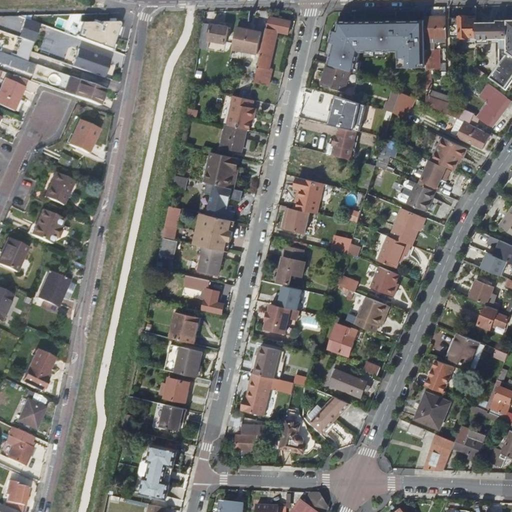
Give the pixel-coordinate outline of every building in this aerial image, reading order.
[(272,17),(257,81),(271,85),(275,69),(272,68),(280,32),(290,34),(293,21),(272,17)] [(427,67),(427,68),(433,68),(433,64),(435,63),(435,50),(436,50),(436,43),(447,43),(447,17),(427,18),(427,20),(427,67)] [(451,19),(451,39),(478,39),(478,22),(470,22),(470,18),(460,17),(460,19),(451,19)] [(41,23),(27,18),(20,38),(34,43),(41,23)] [(74,36),(110,49),(119,25),(118,22),(115,21),(99,21),(99,23),(91,21),(80,20),(74,36)] [(427,67),(427,20),(340,21),(338,31),(334,30),(331,42),(335,43),(332,54),(330,64),(351,71),(356,72),(361,52),(401,51),(402,67),(427,67)] [(511,53),(509,51),(509,20),(499,20),(499,21),(478,22),(478,39),(478,43),(503,43),(503,62),(492,79),(507,89),(511,81),(511,53)] [(209,41),(212,25),(205,23),(200,48),(207,49),(209,41)] [(212,25),(209,41),(226,43),(229,28),(212,25)] [(267,32),(238,26),(233,48),(258,54),(261,41),(265,42),(267,32)] [(210,42),(209,48),(224,50),(225,44),(210,42)] [(78,50),(72,68),(102,79),(109,62),(78,50)] [(36,65),(2,53),(0,52),(0,61),(33,73),(36,65)] [(261,57),(249,54),(246,69),(258,71),(261,57)] [(351,71),(330,64),(323,85),(344,92),(351,71)] [(30,80),(64,93),(69,77),(36,65),(33,73),(30,80)] [(478,69),(474,79),(479,83),(486,74),(478,69)] [(8,73),(6,78),(24,86),(27,80),(8,73)] [(79,80),(96,87),(99,79),(81,73),(79,80)] [(98,105),(104,89),(96,87),(79,80),(69,77),(64,93),(98,105)] [(0,102),(14,109),(24,86),(6,78),(4,78),(0,87),(0,102)] [(488,84),(482,92),(490,98),(478,116),(488,124),(501,105),(504,108),(510,100),(488,84)] [(417,99),(402,91),(398,100),(413,107),(417,99)] [(428,92),(428,104),(451,115),(451,103),(428,92)] [(387,93),(384,104),(391,106),(394,95),(387,93)] [(319,95),(315,114),(336,119),(341,100),(319,95)] [(229,124),(230,124),(249,129),(251,129),(254,119),(256,119),(259,108),(255,107),(256,100),(239,96),(238,103),(234,102),(229,124)] [(413,107),(398,100),(395,112),(394,113),(407,119),(413,107)] [(451,103),(451,115),(459,119),(460,119),(464,109),(451,103)] [(464,109),(460,119),(466,122),(470,124),(475,114),(464,109)] [(457,136),(456,138),(481,152),(491,136),(476,127),(470,124),(466,122),(460,119),(459,119),(451,133),(457,136)] [(88,152),(99,128),(80,120),(69,144),(88,152)] [(249,129),(230,124),(224,148),(243,152),(249,129)] [(358,130),(341,126),(338,135),(356,139),(358,130)] [(338,135),(334,155),(351,159),(356,139),(338,135)] [(467,149),(445,138),(434,160),(453,169),(460,157),(462,158),(467,149)] [(323,152),(305,148),(300,169),(309,171),(309,174),(319,177),(324,156),(322,155),(323,152)] [(214,152),(207,182),(235,189),(239,170),(236,169),(238,157),(214,152)] [(424,175),(421,182),(428,185),(429,183),(437,187),(446,168),(431,161),(429,166),(427,165),(422,175),(424,175)] [(371,186),(377,165),(368,163),(361,183),(371,186)] [(61,206),(74,178),(57,171),(43,198),(61,206)] [(188,178),(176,175),(173,189),(184,192),(188,178)] [(303,189),(299,208),(318,212),(324,183),(302,178),(299,188),(303,189)] [(436,190),(417,182),(408,203),(427,211),(436,190)] [(214,193),(208,216),(229,220),(231,212),(228,211),(232,197),(214,193)] [(168,206),(166,235),(178,236),(180,207),(168,206)] [(511,207),(501,225),(511,232),(511,207)] [(59,226),(64,217),(44,208),(37,221),(35,220),(29,231),(52,241),(56,234),(58,235),(62,227),(59,226)] [(291,219),(288,229),(308,233),(312,213),(289,208),(287,218),(291,219)] [(427,218),(402,208),(391,235),(412,245),(413,245),(420,227),(423,228),(427,218)] [(225,252),(226,252),(228,242),(232,243),(235,233),(231,232),(233,221),(229,220),(208,216),(203,214),(196,245),(205,247),(225,252)] [(412,245),(391,235),(380,259),(397,266),(404,252),(409,254),(412,245)] [(6,252),(1,263),(19,270),(30,245),(11,236),(4,251),(6,252)] [(511,244),(500,239),(495,252),(499,254),(498,254),(506,258),(506,256),(511,258),(511,244)] [(164,240),(161,257),(173,260),(177,242),(164,240)] [(335,249),(349,252),(352,245),(337,242),(335,249)] [(362,245),(353,242),(352,245),(349,252),(349,253),(358,257),(362,245)] [(303,261),(306,250),(287,245),(282,267),(281,273),(278,283),(290,286),(293,273),(297,260),(303,261)] [(225,252),(205,247),(200,272),(219,276),(225,252)] [(477,252),(474,258),(493,266),(496,260),(477,252)] [(293,273),(304,275),(308,262),(303,261),(297,260),(293,273)] [(402,274),(381,266),(373,287),(396,296),(399,287),(397,286),(402,274)] [(57,306),(69,279),(50,271),(38,298),(57,306)] [(360,282),(342,275),(339,284),(356,291),(360,282)] [(470,298),(487,305),(494,289),(477,282),(470,298)] [(0,319),(2,320),(13,295),(0,288),(0,319)] [(210,290),(205,310),(224,314),(226,305),(220,303),(222,292),(210,290)] [(369,297),(358,324),(377,332),(388,305),(369,297)] [(293,308),(272,303),(270,312),(269,311),(267,320),(268,321),(266,329),(287,334),(293,308)] [(498,310),(487,305),(479,325),(490,330),(493,323),(506,328),(510,318),(497,313),(498,310)] [(178,313),(172,338),(195,344),(201,318),(178,313)] [(314,315),(312,321),(320,323),(322,317),(314,315)] [(340,323),(331,349),(350,355),(359,330),(340,323)] [(305,326),(298,349),(309,353),(310,350),(307,348),(310,337),(317,340),(320,331),(305,326)] [(478,340),(459,332),(454,343),(456,344),(450,358),(468,365),(478,340)] [(167,370),(178,373),(198,378),(205,352),(173,345),(167,370)] [(262,346),(256,373),(266,376),(275,378),(282,351),(262,346)] [(46,377),(55,358),(38,350),(24,380),(43,390),(48,379),(46,377)] [(511,351),(510,350),(497,380),(503,383),(511,361),(511,351)] [(455,367),(437,359),(426,386),(444,393),(455,367)] [(368,362),(365,370),(378,375),(382,367),(368,362)] [(338,369),(331,384),(361,397),(364,390),(366,390),(368,386),(366,386),(367,382),(338,369)] [(296,383),(306,385),(309,377),(298,374),(296,383)] [(170,378),(166,398),(187,403),(191,383),(170,378)] [(265,381),(252,378),(247,401),(245,400),(242,410),(265,416),(273,383),(273,382),(265,381)] [(497,380),(485,410),(508,420),(511,421),(511,414),(508,413),(511,402),(511,392),(503,389),(505,383),(503,383),(497,380)] [(44,406),(47,398),(34,392),(31,399),(44,406)] [(426,393),(416,419),(440,429),(451,403),(426,393)] [(335,397),(311,422),(322,433),(352,404),(335,397)] [(46,407),(44,406),(31,399),(28,398),(18,419),(37,428),(46,407)] [(186,409),(167,405),(163,426),(180,430),(186,409)] [(508,420),(485,410),(474,406),(471,405),(469,410),(506,425),(508,420)] [(287,419),(285,427),(280,448),(305,454),(307,444),(304,443),(305,442),(305,440),(305,438),(304,436),(302,434),(301,434),(299,434),(302,422),(287,419)] [(238,434),(237,449),(245,449),(245,455),(258,456),(259,450),(265,450),(265,443),(268,443),(268,425),(243,424),(243,434),(238,434)] [(427,430),(411,424),(407,433),(423,440),(427,430)] [(459,434),(456,442),(453,448),(470,455),(468,459),(476,463),(487,436),(472,430),(469,438),(459,434)] [(430,471),(444,471),(453,448),(456,442),(439,435),(425,469),(430,471)] [(499,444),(491,463),(502,468),(505,460),(508,461),(510,456),(511,456),(511,436),(508,447),(499,444)] [(24,465),(32,447),(17,440),(8,458),(24,465)] [(151,479),(145,477),(141,494),(166,500),(170,483),(164,482),(167,466),(173,467),(177,450),(153,445),(149,461),(155,463),(151,479)] [(149,461),(145,477),(151,479),(155,463),(149,461)] [(170,483),(173,467),(167,466),(164,482),(170,483)] [(7,507),(18,511),(22,511),(28,488),(19,486),(19,483),(10,481),(7,494),(9,495),(7,507)] [(321,493),(290,492),(289,495),(295,495),(295,508),(296,510),(303,499),(320,511),(329,511),(331,509),(321,493)] [(296,510),(293,511),(320,511),(303,499),(296,510)] [(243,511),(245,503),(225,501),(220,504),(219,511),(243,511)]
